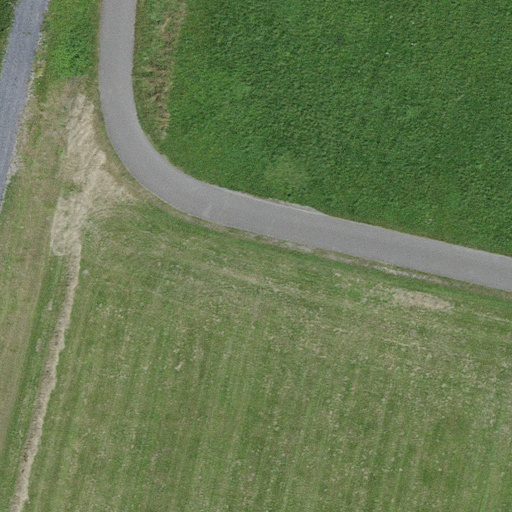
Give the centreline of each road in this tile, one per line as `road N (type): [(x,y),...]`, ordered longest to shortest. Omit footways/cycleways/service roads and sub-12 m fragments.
road 1 (track): [(511,273),(230,206),(137,132),(127,0)]
road 2 (track): [(42,0),(0,182)]
